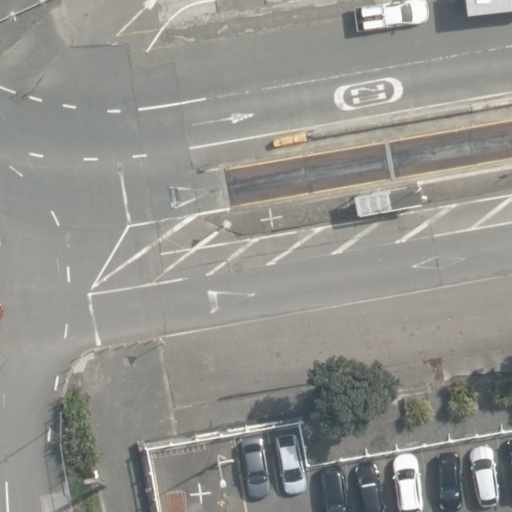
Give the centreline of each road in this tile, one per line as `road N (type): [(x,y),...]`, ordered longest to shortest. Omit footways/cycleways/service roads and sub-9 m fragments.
road 1 (unclassified): [(11,165),(64,167),(184,150),(511,93)]
road 2 (unclassified): [(511,249),(63,321)]
road 3 (unclassified): [(11,165),(57,231),(66,268),(63,321)]
road 4 (unclassified): [(31,385),(15,438),(13,511)]
